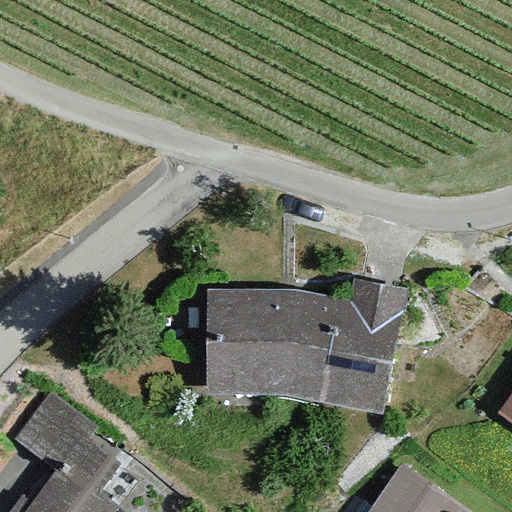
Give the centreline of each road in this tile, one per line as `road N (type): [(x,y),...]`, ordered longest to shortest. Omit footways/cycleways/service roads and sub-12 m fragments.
road 1 (residential): [(511,202),(348,219),(220,156)]
road 2 (residential): [(220,156),(0,347)]
road 3 (residential): [(220,156),(0,80)]
